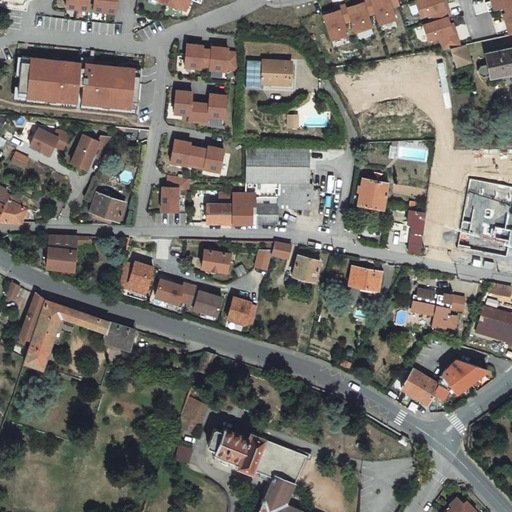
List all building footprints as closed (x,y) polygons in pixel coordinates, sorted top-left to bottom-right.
[(88,10),(88,0),(66,0),(65,7),(88,10)] [(115,13),(116,0),(93,0),(93,10),(115,13)] [(159,0),(173,5),(174,4),(185,8),(187,0),(194,0),(200,2),(200,0),(159,0)] [(330,12),(323,14),(331,38),(346,33),(343,22),(351,19),(355,31),(370,26),(367,14),(375,12),(379,23),(394,18),(391,7),(399,4),(397,0),(361,0),(362,2),(354,4),(347,6),(346,4),(337,6),(338,9),(330,12)] [(415,0),(420,16),(431,12),(434,21),(423,24),(428,40),(439,36),(443,48),(450,47),(459,45),(455,31),(452,32),(449,24),(447,16),(450,16),(447,7),(444,8),(441,0),(415,0)] [(511,0),(489,0),(485,2),(486,6),(488,10),(504,5),(511,2),(511,0)] [(469,64),(464,44),(457,46),(451,47),(453,62),(455,67),(455,68),(469,64)] [(195,47),(188,47),(185,69),(200,71),(201,68),(209,68),(211,52),(202,51),(203,48),(195,47)] [(511,48),(486,55),(488,64),(486,65),(482,66),(481,66),(480,67),(479,68),(479,70),(479,72),(480,73),(481,75),(482,76),(483,76),(485,77),(487,76),(491,75),(491,77),(511,72),(511,48)] [(211,49),(211,52),(209,68),(209,71),(226,73),(226,70),(237,71),(238,56),(227,55),(228,51),(220,50),(211,49)] [(52,59),(21,56),(19,78),(16,78),(16,82),(19,82),(17,102),(76,108),(78,92),(82,92),(80,109),(136,114),(140,75),(134,75),(135,68),(112,66),(112,68),(105,67),(105,64),(93,63),(95,51),(90,50),(90,57),(85,57),(80,56),(80,62),(59,59),(59,64),(52,63),(52,59)] [(290,62),(262,61),(245,60),(245,88),(261,89),(261,83),(269,83),(289,84),(290,62)] [(185,91),(176,90),(174,112),(190,114),(189,120),(207,122),(208,116),(224,117),(226,95),(217,94),(210,93),(209,104),(191,102),(192,92),(185,91)] [(296,115),(286,115),(285,126),(296,127),(296,115)] [(53,144),(62,149),(69,135),(60,130),(55,130),(53,135),(38,127),(29,144),(41,150),(42,148),(50,151),(53,144)] [(83,133),(71,161),(87,168),(94,151),(103,155),(111,136),(100,134),(98,139),(83,133)] [(174,142),(170,164),(219,174),(223,152),(215,150),(207,149),(207,152),(189,149),(190,145),(183,144),(174,142)] [(309,149),(246,148),(246,169),(278,169),(278,182),(308,183),(309,149)] [(14,151),(10,160),(22,166),(27,157),(14,151)] [(278,182),(278,169),(246,169),(246,192),(219,192),(219,203),(207,202),(207,221),(277,223),(277,206),(277,197),(259,197),(260,181),(278,182)] [(168,185),(162,185),(162,210),(177,210),(178,187),(188,188),(188,178),(168,175),(168,180),(168,185)] [(387,183),(363,178),(357,210),(371,212),(372,206),(382,208),(387,183)] [(511,187),(470,180),(458,247),(506,256),(507,246),(511,247),(511,187)] [(278,197),(277,197),(277,206),(294,207),(295,189),(281,188),(281,196),(278,196),(278,197)] [(306,189),(295,189),(294,207),(311,208),(312,189),(306,189)] [(96,191),(90,210),(104,215),(119,219),(124,200),(96,191)] [(22,200),(11,195),(9,199),(20,205),(22,200)] [(5,200),(0,210),(0,220),(7,221),(20,221),(27,208),(20,205),(9,199),(7,199),(5,198),(5,200)] [(419,253),(425,212),(409,210),(408,221),(405,220),(404,225),(391,223),(390,228),(403,230),(402,240),(409,241),(407,251),(419,253)] [(40,236),(27,235),(27,244),(39,244),(40,236)] [(76,243),(77,236),(63,236),(49,236),(46,266),(64,268),(64,275),(72,276),(73,269),(76,243)] [(288,257),(291,245),(274,242),(272,249),(271,255),(288,257)] [(268,268),(271,255),(272,249),(260,249),(256,265),(268,268)] [(229,254),(204,250),(202,268),(226,272),(229,254)] [(319,261),(298,255),(292,275),(313,281),(319,261)] [(152,267),(134,261),(133,265),(123,262),(119,285),(134,290),(136,285),(146,288),(152,267)] [(381,271),(352,264),(349,285),(378,291),(381,271)] [(341,278),(328,274),(325,285),(338,289),(341,278)] [(175,283),(160,279),(155,296),(178,303),(179,300),(187,302),(192,285),(184,283),(183,286),(175,283)] [(14,281),(9,294),(17,298),(22,286),(14,281)] [(509,293),(511,286),(490,282),(489,289),(509,293)] [(192,285),(187,302),(194,304),(194,308),(217,314),(222,297),(208,293),(199,290),(200,287),(192,285)] [(434,291),(417,288),(415,296),(413,296),(410,310),(423,313),(423,310),(434,313),(431,326),(445,329),(446,324),(454,326),(456,317),(447,314),(449,308),(461,310),(463,298),(451,295),(451,294),(443,292),(442,295),(433,293),(434,291)] [(45,299),(36,292),(19,334),(21,334),(18,341),(24,344),(27,337),(31,339),(45,299)] [(252,301),(235,296),(229,318),(246,323),(247,320),(254,323),(259,306),(251,304),(252,301)] [(135,329),(46,300),(38,323),(25,357),(23,362),(43,368),(61,316),(105,332),(103,340),(128,348),(135,329)] [(511,313),(483,305),(479,323),(511,332),(511,313)] [(215,354),(205,351),(198,368),(209,372),(215,354)] [(484,368),(463,362),(461,369),(453,366),(452,370),(449,369),(439,382),(441,384),(437,392),(446,398),(448,394),(453,397),(481,376),(490,369),(484,368)] [(409,392),(402,403),(417,412),(424,401),(429,404),(437,392),(441,384),(439,382),(416,368),(404,388),(409,392)] [(190,396),(177,427),(196,435),(209,404),(190,396)] [(211,456),(213,456),(238,465),(237,467),(242,470),(243,467),(272,479),(257,511),(301,511),(283,504),(302,456),(259,440),(260,438),(239,431),(240,428),(235,426),(231,427),(228,433),(219,430),(218,433),(211,430),(203,449),(212,452),(211,456)] [(415,441),(408,437),(404,443),(410,447),(415,441)] [(234,466),(237,467),(238,465),(213,456),(211,462),(233,470),(234,466)] [(475,511),(466,501),(463,503),(458,497),(449,505),(452,508),(452,511),(475,511)]
